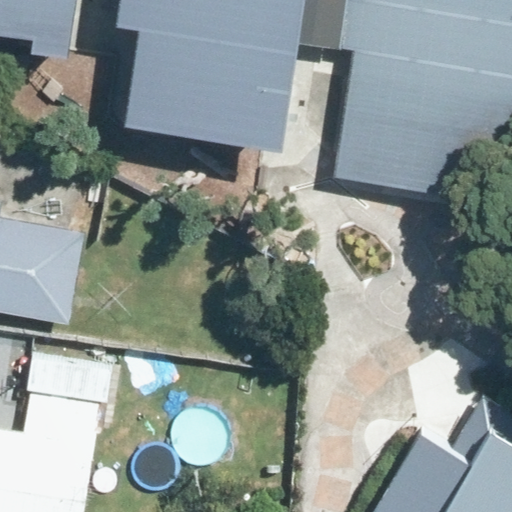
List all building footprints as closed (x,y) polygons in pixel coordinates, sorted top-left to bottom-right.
[(0,0),(0,33),(71,43),(76,0),(0,0)] [(154,123),(151,141),(259,154),(265,107),(273,103),(303,106),(316,0),(115,0),(110,27),(139,34),(154,123)] [(410,99),(401,164),(511,180),(511,0),(358,0),(346,89),(410,99)] [(0,303),(74,317),(90,227),(2,212),(4,197),(0,196),(0,303)] [(226,261),(212,302),(271,322),(285,281),(226,261)] [(0,424),(0,511),(87,511),(104,397),(35,387),(29,428),(0,424)] [(511,511),(511,429),(502,424),(479,462),(421,428),(371,511),(511,511)]
